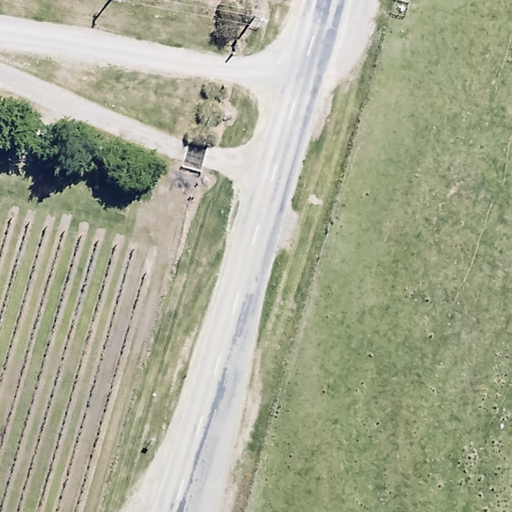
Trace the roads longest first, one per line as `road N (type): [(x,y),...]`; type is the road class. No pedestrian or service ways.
road 1 (unclassified): [(175,511),(301,86)]
road 2 (unclassified): [(301,86),(0,37)]
